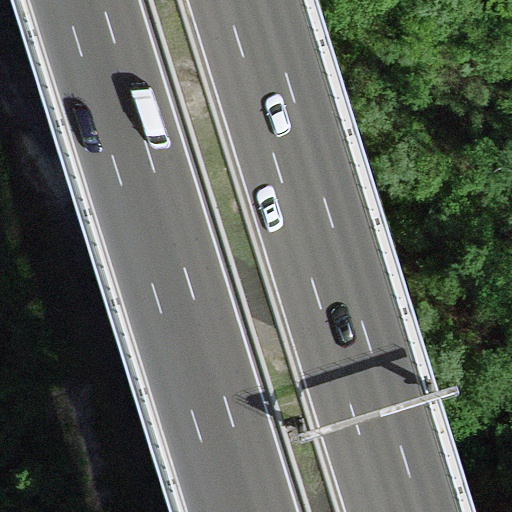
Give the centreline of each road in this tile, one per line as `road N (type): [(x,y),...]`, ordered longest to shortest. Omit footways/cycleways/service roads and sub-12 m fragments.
road 1 (motorway): [(407,511),(247,0)]
road 2 (motorway): [(85,0),(244,511)]
